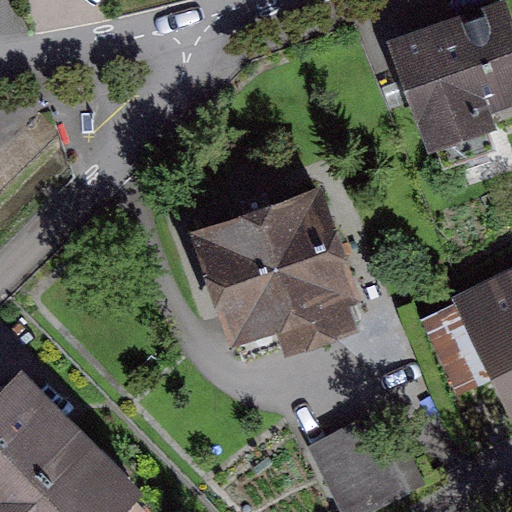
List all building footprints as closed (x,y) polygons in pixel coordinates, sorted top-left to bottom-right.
[(511,46),(499,9),(399,44),(433,140),(489,120),(483,102),(511,91),(511,46)] [(316,197),(204,234),(238,336),(280,322),(285,339),(345,319),(340,303),(350,299),(316,197)] [(511,279),(466,302),(511,397),(511,279)] [(106,511),(123,496),(17,388),(0,405),(0,511),(106,511)] [(387,411),(310,447),(339,511),(364,511),(422,485),(387,411)]
